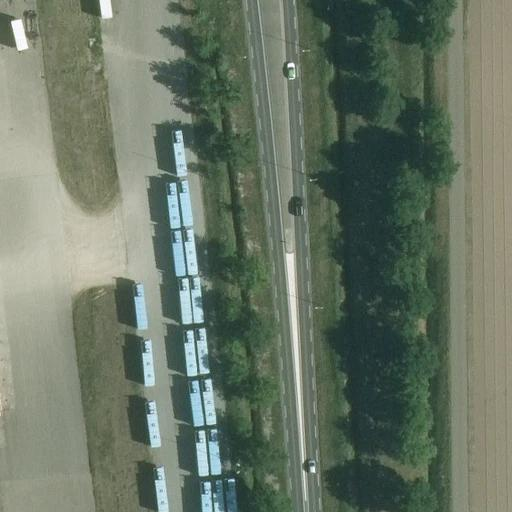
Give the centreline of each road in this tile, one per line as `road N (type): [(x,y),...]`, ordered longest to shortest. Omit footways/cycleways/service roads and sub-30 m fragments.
road 1 (unclassified): [(462,511),(454,0)]
road 2 (primary): [(249,0),(303,471)]
road 3 (primary): [(303,471),(309,371),(287,0)]
